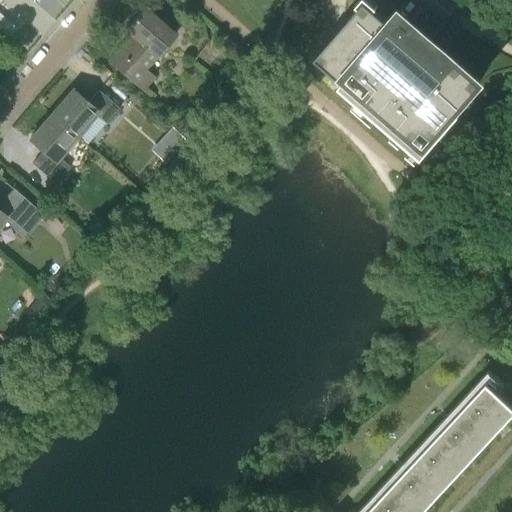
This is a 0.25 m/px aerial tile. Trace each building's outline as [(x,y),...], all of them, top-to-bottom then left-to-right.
[(315,56),(421,148),(481,80),(447,50),(436,63),(402,33),(409,25),(402,19),(396,27),(365,0),(364,0),(347,20),(340,27),(334,35),(315,56)] [(146,69),(157,57),(156,56),(175,34),(144,7),(124,29),(130,34),(107,60),(152,99),(155,95),(146,87),(155,77),(146,69)] [(0,28),(9,37),(18,28),(0,12),(0,28)] [(72,89),(51,114),(76,135),(95,114),(106,124),(120,109),(98,90),(87,103),(72,89)] [(57,156),(76,135),(51,114),(30,138),(43,150),(32,163),(56,183),(70,167),(57,156)] [(0,223),(4,219),(24,236),(43,215),(13,188),(0,202),(0,223)] [(40,291),(33,299),(43,306),(49,299),(40,291)] [(511,403),(487,380),(366,511),(420,511),(511,413),(511,403)]
